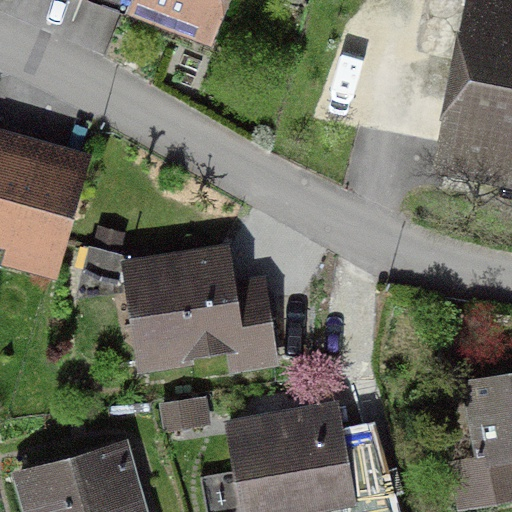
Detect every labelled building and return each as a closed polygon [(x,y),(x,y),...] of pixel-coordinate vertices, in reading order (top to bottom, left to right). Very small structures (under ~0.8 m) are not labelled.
[(112,0),(121,3),(203,35),(216,0),(112,0)] [(511,18),(470,10),(443,146),(511,158),(511,18)] [(62,169),(60,178),(0,161),(0,237),(53,252),(72,182),(71,181),(73,172),(62,169)] [(184,254),(175,265),(129,272),(142,361),(232,348),(235,368),(269,362),(260,301),(229,305),(223,269),(207,261),(195,263),(184,254)] [(511,381),(469,389),(481,459),(454,463),(462,504),(511,494),(511,381)] [(280,421),(280,420),(226,430),(240,511),(267,511),(348,497),(332,412),(280,421)] [(16,478),(26,511),(135,511),(118,449),(16,478)]
